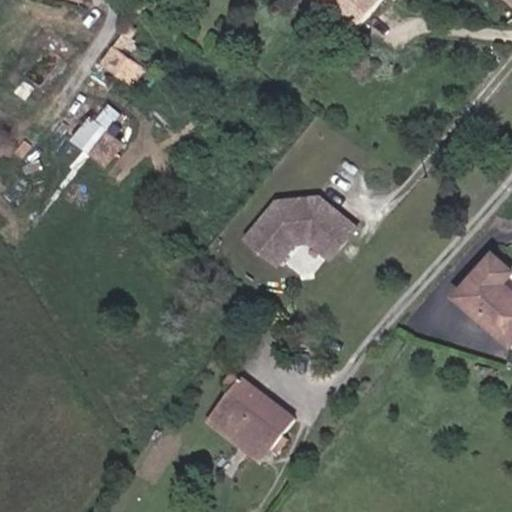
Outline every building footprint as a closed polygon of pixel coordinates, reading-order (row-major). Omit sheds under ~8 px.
[(343,0),(376,22),(390,0),(343,0)] [(246,24),(235,42),(248,52),(259,34),(246,24)] [(157,51),(143,42),(125,69),(139,78),(157,51)] [(379,51),(363,71),(376,78),(390,61),(379,51)] [(89,149),(123,111),(109,99),(75,137),(89,149)] [(108,165),(131,143),(121,132),(134,120),(127,113),(91,148),(108,165)] [(290,208),(263,241),(295,267),(312,245),(330,247),(347,261),(372,229),(339,203),(336,207),(327,200),(300,203),(294,211),(290,208)] [(507,270),(487,255),(452,298),(510,344),(511,341),(511,294),(497,283),(507,270)] [(314,408),(251,370),(231,404),(294,441),(314,408)]
